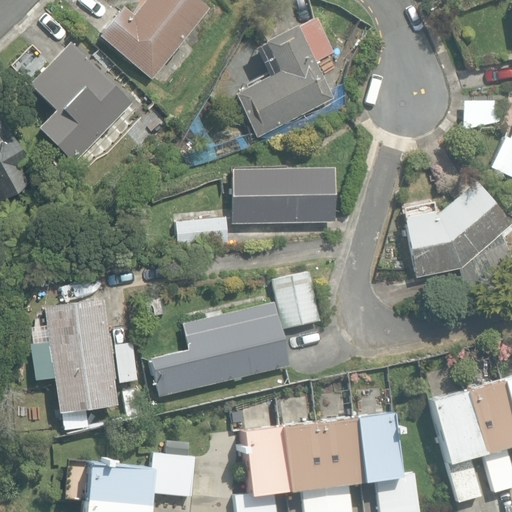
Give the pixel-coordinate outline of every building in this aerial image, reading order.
[(146,76),(204,6),(197,0),(136,0),(130,9),(120,0),(93,32),(146,76)] [(231,93),(253,137),(330,99),(312,61),(331,52),(313,17),(253,47),(267,75),(231,93)] [(72,160),(129,100),(65,39),(25,82),(51,106),(34,124),(72,160)] [(460,100),(460,129),(498,120),(499,100),(460,100)] [(511,176),(511,113),(488,164),(511,176)] [(0,196),(33,179),(0,116),(0,196)] [(222,220),(331,220),(330,163),(222,164),(222,220)] [(455,267),(463,292),(511,268),(511,257),(498,231),(508,223),(471,179),(431,213),(429,209),(399,216),(413,276),(455,267)] [(170,216),(173,242),(221,238),(219,212),(170,216)] [(266,279),(279,329),(317,320),(305,269),(266,279)] [(52,408),(114,400),(100,290),(38,298),(52,408)] [(134,297),(136,315),(149,313),(146,295),(134,297)] [(283,362),(267,297),(177,319),(182,338),(142,348),(153,393),(283,362)] [(117,382),(134,380),(130,339),(113,341),(117,382)] [(511,374),(498,378),(511,429),(511,374)] [(490,491),(511,485),(511,482),(502,446),(511,442),(511,429),(498,378),(461,388),(479,452),(490,491)] [(454,501),(477,495),(466,456),(479,452),(461,388),(425,398),(454,501)] [(124,411),(141,408),(137,389),(120,392),(124,411)] [(397,475),(389,411),(350,416),(358,480),(372,478),(376,511),(417,511),(413,473),(397,475)] [(325,511),(348,511),(345,482),(358,480),(350,416),(314,420),(325,511)] [(325,511),(314,420),(277,424),(285,489),(298,487),(301,511),(325,511)] [(232,511),(272,511),(270,491),(285,489),(277,424),(238,429),(245,492),(230,494),(232,511)] [(188,495),(191,456),(150,452),(148,467),(84,461),(80,496),(145,503),(146,491),(188,495)] [(144,511),(145,503),(80,496),(78,511),(144,511)]
